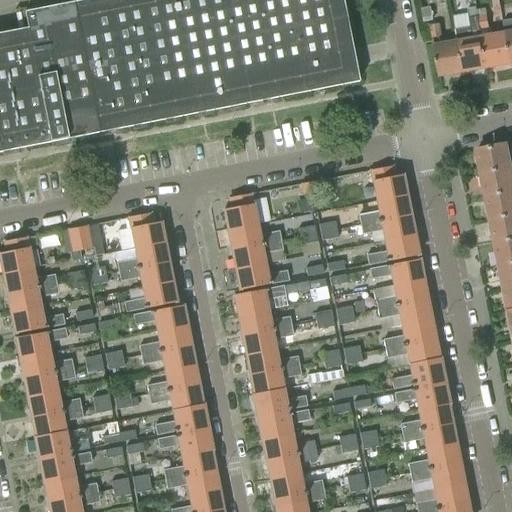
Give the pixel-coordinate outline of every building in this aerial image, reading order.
[(0,153),(61,141),(229,108),(358,83),(341,0),(87,0),(23,13),(26,29),(0,33),(0,153)] [(432,22),(429,9),(421,11),(423,24),(432,22)] [(486,16),(477,18),(479,30),(488,29),(486,16)] [(462,73),(486,68),(479,30),(477,18),(469,19),(471,30),(455,33),(457,42),(462,73)] [(439,25),(430,27),(432,38),(441,37),(439,25)] [(488,29),(479,30),(486,68),(510,64),(504,34),(492,36),(490,28),(488,29)] [(462,73),(457,42),(433,46),(438,77),(462,73)] [(476,151),(481,175),(511,169),(506,145),(476,151)] [(372,182),(376,202),(405,197),(401,176),(393,178),(391,167),(370,171),(372,182)] [(481,175),(485,199),(511,193),(511,174),(511,169),(481,175)] [(310,183),(312,193),(322,191),(320,181),(310,183)] [(310,183),(300,185),(302,195),(312,193),(310,183)] [(511,193),(485,199),(490,222),(511,217),(511,193)] [(223,211),(227,231),(256,226),(250,195),(228,199),(231,209),(223,211)] [(409,216),(405,197),(376,202),(378,213),(358,217),(360,226),(409,216)] [(312,212),(309,200),(297,202),(299,214),(312,212)] [(128,218),(134,249),(164,244),(160,223),(152,225),(150,214),(128,218)] [(413,236),(409,216),(360,226),(362,235),(382,231),(384,242),(413,236)] [(511,217),(490,222),(495,246),(511,242),(511,217)] [(318,225),(320,233),(336,230),(334,222),(318,225)] [(97,225),(85,227),(90,249),(93,248),(100,247),(97,225)] [(227,231),(231,251),(280,241),(278,232),(258,236),(256,226),(227,231)] [(297,229),(299,237),(315,234),(314,226),(297,229)] [(84,250),(90,249),(85,227),(68,230),(73,253),(79,251),(79,252),(84,251),(84,250)] [(337,238),(336,230),(320,233),(321,242),(337,238)] [(317,242),(315,234),(299,237),(300,246),(317,242)] [(368,266),(417,256),(413,236),(384,242),(386,253),(366,256),(368,266)] [(6,253),(0,254),(0,263),(1,267),(30,262),(25,238),(4,242),(6,253)] [(281,251),(280,241),(231,251),(234,271),(264,265),(279,262),(277,251),(281,251)] [(511,242),(495,246),(499,269),(511,266),(511,242)] [(167,263),(164,244),(134,249),(136,260),(117,264),(118,273),(167,263)] [(95,257),(93,248),(90,249),(84,250),(84,251),(85,259),(95,257)] [(81,260),(79,252),(79,251),(73,253),(69,253),(71,262),(81,260)] [(393,286),(422,281),(418,260),(369,270),(371,280),(390,276),(393,286)] [(342,261),(326,264),(326,265),(328,273),(344,270),(342,261)] [(34,284),(34,280),(30,262),(1,267),(5,290),(34,284)] [(279,262),(264,265),(234,271),(238,291),(287,282),(286,272),(282,273),(279,262)] [(140,278),(142,289),(171,283),(167,263),(118,273),(120,282),(140,278)] [(307,277),(323,274),(321,266),(305,269),(307,277)] [(511,266),(499,269),(504,292),(511,290),(511,266)] [(87,270),(89,279),(105,275),(104,267),(87,270)] [(67,274),(68,282),(85,279),(83,271),(67,274)] [(107,283),(105,275),(89,279),(91,287),(107,283)] [(345,275),(328,279),(330,287),(346,284),(345,275)] [(85,279),(68,282),(70,291),(86,288),(85,279)] [(309,292),(326,288),(324,280),(307,283),(309,292)] [(375,301),(377,310),(426,300),(422,281),(393,286),(395,297),(375,301)] [(175,304),(171,283),(142,289),(144,299),(124,303),(126,313),(146,309),(175,304)] [(5,290),(10,312),(39,306),(37,298),(34,284),(5,290)] [(233,297),(237,317),(267,311),(286,307),(282,287),(263,291),(233,297)] [(430,320),(426,300),(377,310),(379,319),(398,315),(401,326),(430,320)] [(41,320),(39,306),(10,312),(14,335),(43,329),(63,325),(61,316),(41,320)] [(157,332),(186,327),(182,306),(153,312),(133,316),(135,325),(155,321),(157,332)] [(112,307),(95,310),(97,318),(113,315),(112,307)] [(334,310),(336,318),(353,315),(351,307),(334,310)] [(93,319),(91,310),(74,314),(76,322),(93,319)] [(237,317),(241,336),(290,327),(289,318),(269,322),(267,311),(237,317)] [(314,314),(315,322),(332,319),(330,311),(314,314)] [(354,323),(353,315),(336,318),(338,326),(354,323)] [(332,319),(315,322),(315,323),(301,326),(302,335),(313,333),(313,330),(317,330),(333,327),(332,319)] [(114,320),(98,324),(100,332),(116,329),(114,320)] [(434,340),(430,320),(401,326),(403,337),(383,341),(385,350),(434,340)] [(79,336),(95,333),(94,324),(77,328),(79,336)] [(190,346),(186,327),(157,332),(159,343),(139,347),(141,356),(190,346)] [(241,336),(245,356),(274,350),(272,340),(292,336),(290,327),(241,336)] [(66,339),(64,330),(15,339),(19,359),(48,354),(46,343),(66,339)] [(438,359),(434,340),(385,350),(387,359),(406,355),(408,365),(438,359)] [(194,365),(190,346),(141,356),(142,365),(162,361),(164,371),(194,365)] [(342,350),(344,358),(360,355),(359,346),(342,350)] [(245,356),(248,375),(298,366),(296,358),(276,362),(274,350),(245,356)] [(321,354),(323,362),(339,358),(338,350),(321,354)] [(104,355),(106,363),(122,360),(121,351),(104,355)] [(19,359),(22,379),(72,369),(70,361),(50,364),(48,354),(19,359)] [(362,363),(360,355),(344,358),(345,366),(362,363)] [(83,359),(85,367),(102,364),(100,356),(83,359)] [(341,367),(339,358),(323,362),(324,370),(341,367)] [(391,381),(393,390),(413,386),(413,391),(444,385),(439,359),(438,359),(408,365),(411,377),(391,381)] [(124,368),(122,360),(106,363),(108,371),(124,368)] [(103,372),(102,364),(85,367),(87,375),(103,372)] [(197,385),(194,365),(164,371),(166,383),(147,387),(148,394),(197,385)] [(248,375),(252,396),(282,390),(280,380),(300,376),(298,366),(248,375)] [(74,379),(72,369),(22,379),(26,398),(56,392),(54,383),(74,379)] [(343,379),(341,371),(321,374),(320,373),(305,376),(307,385),(343,379)] [(201,405),(197,385),(148,394),(150,405),(170,401),(172,411),(201,405)] [(415,400),(417,410),(447,406),(448,405),(444,385),(413,391),(394,394),(395,404),(415,400)] [(348,389),(349,398),(365,395),(364,386),(348,389)] [(333,401),(349,398),(348,389),(331,392),(333,401)] [(256,417),(286,411),(306,407),(304,397),(284,401),(282,390),(252,396),(256,417)] [(112,395),(114,403),(130,399),(129,391),(112,395)] [(26,398),(30,418),(80,408),(78,400),(58,404),(56,392),(26,398)] [(91,399),(93,407),(110,404),(108,395),(91,399)] [(132,407),(130,399),(114,403),(116,411),(132,407)] [(371,408),(369,400),(352,403),(354,411),(371,408)] [(111,412),(110,404),(93,407),(95,415),(111,412)] [(348,404),(332,407),(333,415),(350,412),(348,404)] [(207,430),(206,426),(202,405),(201,405),(172,411),(174,423),(154,426),(156,436),(176,432),(177,437),(207,430)] [(451,426),(447,406),(417,410),(420,421),(400,425),(402,436),(451,426)] [(30,418),(34,438),(64,432),(62,422),(82,418),(80,408),(30,418)] [(261,442),(291,436),(289,424),(308,421),(307,411),(287,415),(286,411),(256,417),(261,442)] [(455,445),(451,426),(402,436),(403,443),(423,439),(426,451),(455,445)] [(211,452),(207,430),(177,437),(157,440),(159,450),(179,446),(181,457),(210,452),(211,452)] [(118,434),(120,442),(136,439),(134,431),(118,434)] [(359,434),(360,442),(377,439),(375,431),(359,434)] [(66,444),(64,432),(34,438),(33,438),(38,459),(68,453),(88,449),(86,440),(66,444)] [(103,445),(120,442),(118,434),(102,437),(103,445)] [(338,438),(339,446),(356,443),(354,435),(338,438)] [(261,442),(265,462),(315,452),(313,442),(293,446),(291,436),(261,442)] [(377,439),(360,442),(364,460),(374,458),(372,448),(378,447),(377,439)] [(357,451),(356,443),(339,446),(341,454),(357,451)] [(142,444),(125,447),(127,455),(143,452),(142,444)] [(408,465),(410,475),(459,465),(455,445),(426,451),(428,461),(408,465)] [(106,460),(123,456),(121,448),(104,451),(106,460)] [(214,472),(210,452),(181,457),(183,467),(163,471),(165,482),(214,472)] [(269,482),(299,476),(318,472),(315,452),(265,462),(269,482)] [(69,457),(68,453),(38,459),(42,484),(43,484),(73,478),(71,467),(91,463),(89,454),(69,457)] [(463,484),(459,465),(410,475),(411,483),(431,479),(433,490),(463,484)] [(366,474),(368,482),(384,479),(383,470),(366,474)] [(218,492),(214,472),(165,482),(166,489),(186,485),(189,497),(218,492)] [(345,478),(347,486),(363,483),(362,474),(345,478)] [(133,486),(149,483),(148,475),(131,478),(133,486)] [(269,482),(273,501),(322,491),(320,482),(300,486),(299,476),(269,482)] [(43,484),(47,504),(97,495),(95,485),(75,489),(73,478),(43,484)] [(110,482),(112,490),(129,487),(127,479),(110,482)] [(386,487),(384,479),(368,482),(369,490),(386,487)] [(151,491),(149,483),(133,486),(135,495),(151,491)] [(365,491),(363,483),(347,486),(349,494),(365,491)] [(416,505),(416,511),(425,511),(466,504),(463,484),(433,490),(435,500),(416,505)] [(130,495),(129,487),(112,490),(114,499),(118,498),(130,495)] [(273,501),(275,511),(305,511),(304,504),(324,500),(322,491),(273,501)] [(218,492),(189,497),(191,507),(171,511),(170,511),(217,511),(222,511),(218,492)] [(47,504),(48,511),(79,511),(79,507),(98,503),(97,495),(47,504)]
